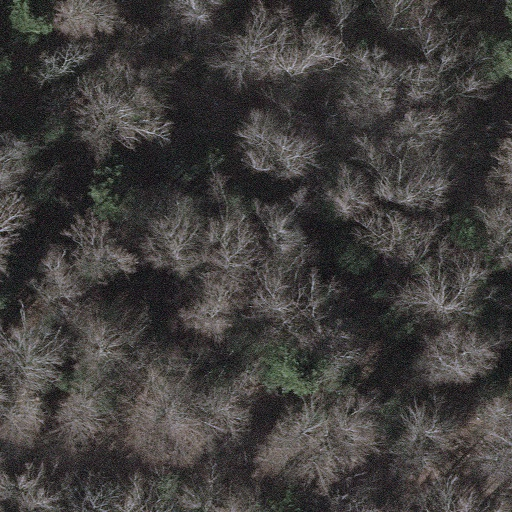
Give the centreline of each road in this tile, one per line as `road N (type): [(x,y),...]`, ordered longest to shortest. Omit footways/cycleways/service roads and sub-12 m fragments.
road 1 (track): [(511,505),(0,432)]
road 2 (track): [(64,0),(511,188)]
